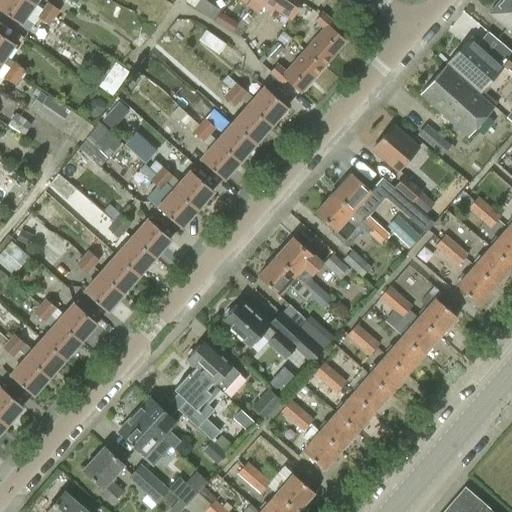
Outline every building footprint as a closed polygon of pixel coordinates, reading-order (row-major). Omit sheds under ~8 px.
[(2,0),(0,3),(0,8),(22,24),(36,4),(29,0),(2,0)] [(237,0),(257,13),(262,5),(265,0),(237,0)] [(304,0),(265,0),(262,5),(272,12),(275,8),(291,19),(292,17),(306,27),(315,14),(301,5),(304,0)] [(511,0),(500,0),(500,1),(511,10),(511,0)] [(511,10),(500,1),(489,14),(511,33),(511,10)] [(47,3),(43,9),(55,17),(59,11),(47,3)] [(55,17),(43,9),(37,17),(50,25),(55,17)] [(219,13),(214,22),(232,33),(238,24),(219,13)] [(324,30),(307,50),(324,65),(346,40),(332,29),(335,26),(321,13),(314,21),(324,30)] [(199,40),(221,52),(227,41),(205,29),(199,40)] [(0,63),(1,64),(15,44),(0,34),(0,63)] [(470,36),(446,63),(478,92),(501,66),(502,65),(470,36)] [(266,54),(272,60),(283,48),(276,42),(266,54)] [(270,72),(269,73),(282,85),(289,78),(303,90),(324,65),(307,50),(289,69),(286,73),(276,65),(273,69),(270,72)] [(511,53),(502,65),(511,73),(511,109),(505,117),(511,123),(511,53)] [(0,75),(4,78),(9,70),(1,64),(0,63),(0,75)] [(14,63),(9,70),(21,78),(23,74),(25,71),(14,63)] [(446,63),(419,93),(467,136),(494,106),(478,92),(446,63)] [(129,73),(116,64),(99,87),(112,96),(129,73)] [(9,70),(4,78),(15,86),(18,82),(21,78),(9,70)] [(131,80),(137,85),(144,77),(137,72),(131,80)] [(237,84),(230,91),(240,99),(246,93),(237,84)] [(255,101),(250,108),(271,127),(287,109),(266,90),(255,101)] [(230,91),(225,97),(235,106),(240,99),(230,91)] [(39,92),(30,106),(58,126),(68,112),(39,92)] [(98,98),(92,99),(87,106),(88,112),(93,115),(98,115),(104,107),(103,101),(98,98)] [(244,115),(234,125),(256,145),(271,127),(250,108),(240,99),(235,106),(244,115)] [(112,129),(128,111),(119,103),(103,120),(112,129)] [(208,134),(198,125),(177,106),(171,113),(202,141),(208,134)] [(23,136),(31,125),(15,114),(8,125),(23,136)] [(198,125),(208,134),(215,127),(205,118),(198,125)] [(99,166),(119,142),(98,124),(78,149),(99,166)] [(234,125),(218,143),(240,162),(256,145),(234,125)] [(425,125),(417,135),(442,156),(450,146),(425,125)] [(419,148),(394,126),(371,152),(397,174),(419,148)] [(135,131),(123,145),(145,165),(157,151),(135,131)] [(218,143),(202,161),(224,180),(240,162),(218,143)] [(171,175),(154,161),(149,167),(166,182),(171,175)] [(149,167),(142,174),(162,191),(168,184),(166,182),(149,167)] [(214,192),(191,173),(175,191),(198,211),(214,192)] [(371,191),(351,173),(332,194),(362,220),(366,216),(369,213),(359,205),(371,191)] [(404,176),(393,188),(411,203),(422,190),(404,176)] [(12,193),(22,200),(31,187),(21,179),(12,193)] [(393,188),(392,187),(384,196),(425,233),(433,223),(411,203),(393,188)] [(182,229),(198,211),(175,191),(159,209),(182,229)] [(371,229),(376,224),(366,216),(362,220),(332,194),(315,213),(334,230),(331,234),(347,248),(363,230),(369,236),(374,231),(371,229)] [(483,212),(488,207),(477,197),(467,209),(479,220),(484,214),(483,212)] [(103,211),(114,221),(119,215),(108,205),(103,211)] [(500,217),(488,207),(483,212),(484,214),(479,220),(490,229),(500,217)] [(398,213),(386,224),(408,248),(420,236),(398,213)] [(119,215),(112,222),(124,232),(131,225),(119,215)] [(149,221),(133,239),(155,258),(171,241),(149,221)] [(124,232),(112,222),(107,228),(118,238),(124,232)] [(380,246),(389,236),(376,224),(371,229),(374,231),(369,236),(380,246)] [(511,264),(511,233),(506,228),(490,247),(511,266),(511,264)] [(21,230),(16,240),(26,245),(31,234),(21,230)] [(450,251),(455,245),(444,236),(435,247),(447,258),(452,252),(450,251)] [(319,261),(293,237),(275,257),(304,283),(309,279),(320,267),(319,261)] [(133,239),(117,257),(139,276),(155,258),(133,239)] [(10,242),(0,253),(0,265),(9,274),(25,255),(10,242)] [(467,254),(455,245),(450,251),(452,252),(447,258),(457,266),(467,254)] [(511,266),(490,247),(473,267),(494,285),(511,266)] [(423,249),(416,258),(431,271),(438,263),(423,249)] [(351,250),(342,261),(361,277),(370,267),(351,250)] [(88,251),(82,258),(94,268),(99,261),(88,251)] [(332,255),(323,264),(340,280),(349,270),(332,255)] [(123,294),(139,276),(117,257),(101,275),(123,294)] [(314,292),(318,287),(309,279),(304,283),(275,257),(258,277),(278,295),(286,285),(305,302),(309,298),(312,300),(316,294),(314,292)] [(88,274),(94,268),(82,258),(77,264),(88,274)] [(478,304),(494,285),(473,267),(456,286),(478,304)] [(107,312),(123,294),(101,275),(85,293),(107,312)] [(322,309),(331,299),(318,287),(314,292),(316,294),(312,300),(322,309)] [(394,302),(399,296),(389,287),(379,299),(391,309),(396,304),(394,302)] [(420,303),(426,308),(418,318),(440,336),(456,318),(428,294),(420,303)] [(412,307),(399,296),(394,302),(396,304),(391,309),(401,318),(412,307)] [(40,306),(50,316),(59,323),(81,343),(97,324),(75,305),(65,316),(46,300),(40,306)] [(241,301),(223,321),(249,345),(269,324),(260,315),(259,317),(241,301)] [(45,322),(50,316),(40,306),(34,313),(45,322)] [(282,315),(297,328),(305,319),(290,306),(282,315)] [(286,359),(296,348),(312,363),(322,351),(279,312),(269,324),(277,331),(267,342),(286,359)] [(401,337),(423,356),(440,336),(418,318),(401,337)] [(81,343),(59,323),(43,341),(65,360),(81,343)] [(361,340),(366,334),(356,325),(346,336),(358,347),(363,341),(361,340)] [(314,344),(322,351),(333,339),(325,332),(314,344)] [(378,346),(366,334),(361,340),(363,341),(358,347),(368,357),(378,346)] [(14,335),(8,342),(19,352),(26,345),(14,335)] [(423,356),(401,337),(385,356),(406,374),(423,356)] [(34,352),(27,359),(49,378),(65,360),(43,341),(34,352)] [(187,361),(194,368),(221,391),(222,392),(240,373),(205,341),(187,361)] [(8,342),(2,349),(13,359),(19,352),(8,342)] [(406,374),(385,356),(368,375),(390,393),(406,374)] [(33,396),(49,378),(27,359),(11,377),(33,396)] [(329,377),(334,372),(323,363),(313,375),(325,385),(330,379),(329,377)] [(208,405),(221,391),(194,368),(174,390),(186,401),(178,410),(198,428),(212,440),(220,431),(206,419),(214,410),(208,405)] [(346,382),(334,372),(329,377),(330,379),(325,385),(335,394),(346,382)] [(390,393),(368,375),(352,394),(373,412),(390,393)] [(256,418),(260,422),(281,403),(265,386),(257,394),(261,398),(252,407),(259,415),(256,418)] [(1,389),(0,389),(0,420),(7,426),(15,417),(23,408),(1,389)] [(373,412),(352,394),(335,413),(357,432),(373,412)] [(177,422),(149,397),(133,415),(168,446),(169,445),(174,449),(180,442),(168,431),(177,422)] [(295,416),(301,410),(291,400),(280,412),(292,423),(297,417),(295,416)] [(313,420),(301,410),(295,416),(297,417),(292,423),(302,432),(313,420)] [(319,431),(341,449),(357,432),(335,413),(319,431)] [(117,433),(144,457),(152,450),(160,458),(170,447),(173,449),(174,449),(169,445),(168,446),(133,415),(117,433)] [(323,470),(341,449),(319,431),(302,451),(323,470)] [(211,441),(209,443),(224,457),(233,446),(221,436),(213,444),(211,441)] [(218,465),(224,457),(209,443),(202,451),(218,465)] [(123,493),(110,481),(124,465),(104,447),(82,471),(101,488),(96,493),(111,506),(123,493)] [(247,463),(243,467),(237,474),(249,485),(254,480),(253,478),(258,472),(248,464),(247,463)] [(166,490),(140,466),(130,477),(156,501),(166,490)] [(270,483),(258,472),(253,478),(254,480),(249,485),(260,494),(270,483)] [(292,475),(277,493),(298,511),(313,493),(292,475)] [(167,490),(178,501),(186,507),(204,486),(196,479),(189,487),(178,477),(167,490)] [(492,511),(464,487),(442,511),(492,511)] [(86,511),(64,492),(46,511),(86,511)] [(297,511),(298,511),(277,493),(260,511),(297,511)] [(181,511),(186,507),(178,501),(168,511),(181,511)] [(223,511),(225,510),(214,501),(204,511),(223,511)]
